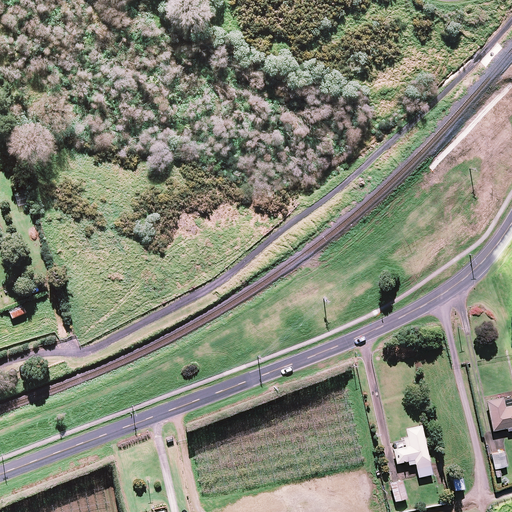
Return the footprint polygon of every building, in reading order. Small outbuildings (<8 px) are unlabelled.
[(23,305),(9,311),(12,317),(26,312),(23,305)] [(502,397),(486,401),(493,432),(509,428),(502,397)] [(435,475),(423,425),(407,429),(409,437),(405,438),(407,447),(395,450),(398,465),(410,462),(410,466),(417,464),(420,478),(435,475)] [(504,452),(492,454),(495,469),(508,467),(504,452)] [(372,500),(364,469),(358,470),(365,502),(372,500)] [(463,487),(460,475),(452,477),(454,489),(463,487)] [(404,481),(392,484),(397,502),(409,499),(404,481)]
